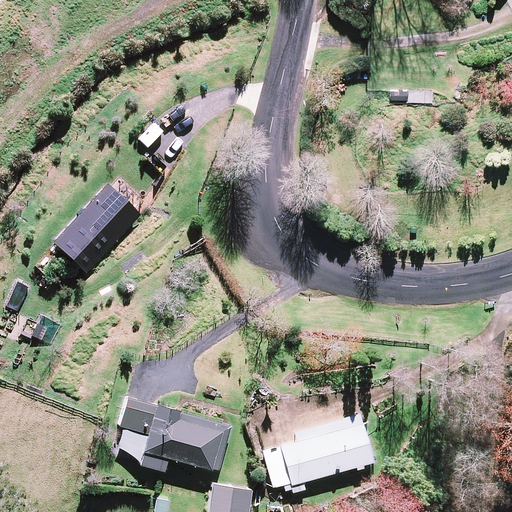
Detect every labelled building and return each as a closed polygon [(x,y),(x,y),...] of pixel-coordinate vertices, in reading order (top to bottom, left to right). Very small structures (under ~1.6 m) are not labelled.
[(139,216),(106,184),(52,241),(85,273),(139,216)] [(11,366),(0,361),(0,377),(6,380),(11,366)] [(167,406),(127,396),(114,449),(138,455),(136,463),(161,469),(164,457),(214,469),(227,421),(167,406)] [(370,461),(357,414),(293,431),(295,441),(261,450),(271,486),(282,483),(285,493),(303,488),(301,480),(370,461)] [(244,511),(248,489),(210,483),(205,511),(244,511)]
